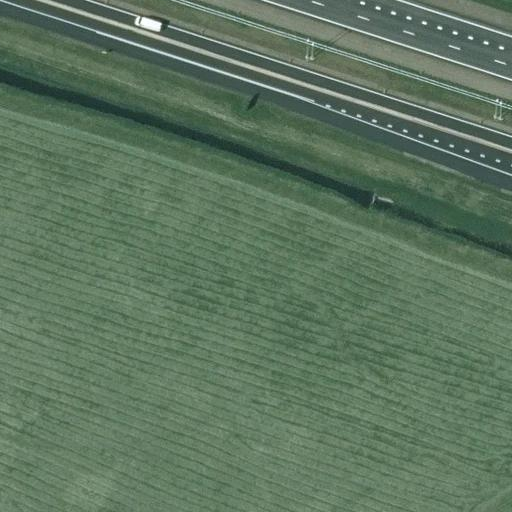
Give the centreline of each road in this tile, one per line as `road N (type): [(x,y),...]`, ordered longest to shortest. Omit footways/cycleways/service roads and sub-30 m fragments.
road 1 (motorway): [(35,0),(511,152)]
road 2 (motorway): [(511,66),(305,0)]
